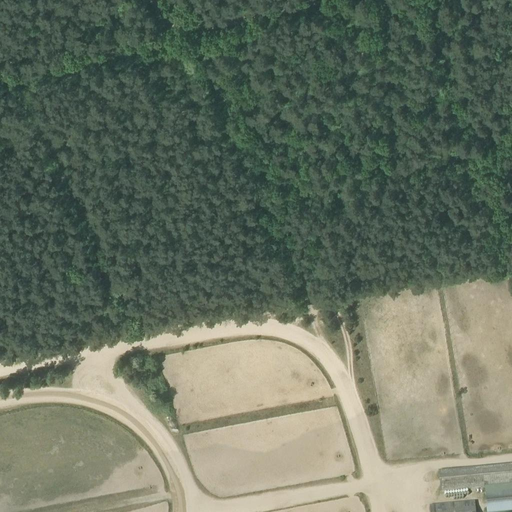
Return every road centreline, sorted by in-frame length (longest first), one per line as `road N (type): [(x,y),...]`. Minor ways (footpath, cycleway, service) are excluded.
road 1 (unknown): [(181,511),(160,446),(122,412),(81,395),(0,401)]
road 2 (unknown): [(370,482),(199,511)]
road 3 (track): [(511,459),(425,467),(370,482)]
road 4 (track): [(302,0),(174,27)]
